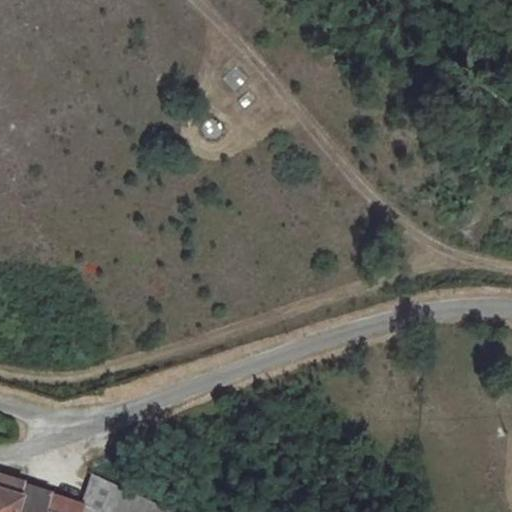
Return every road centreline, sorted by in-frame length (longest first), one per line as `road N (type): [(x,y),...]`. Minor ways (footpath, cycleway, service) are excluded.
road 1 (track): [(0,370),(75,379),(465,258)]
road 2 (unclassified): [(511,311),(460,309),(383,322),(119,416),(51,421)]
road 3 (track): [(194,0),(403,224),(452,253),(511,267)]
